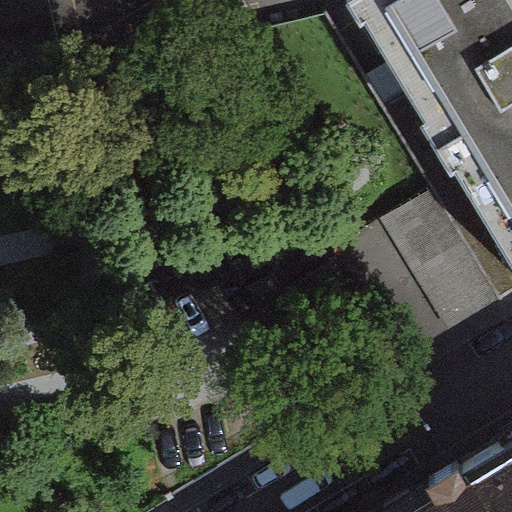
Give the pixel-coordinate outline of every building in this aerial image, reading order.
[(0,0),(0,34),(51,22),(45,0),(0,0)] [(511,0),(359,0),(359,1),(343,10),(375,63),(441,178),(511,289),(511,0)] [(366,225),(443,346),(511,294),(511,289),(441,178),(366,225)] [(511,511),(511,436),(466,464),(494,511),(511,511)] [(495,511),(466,464),(386,511),(495,511)]
